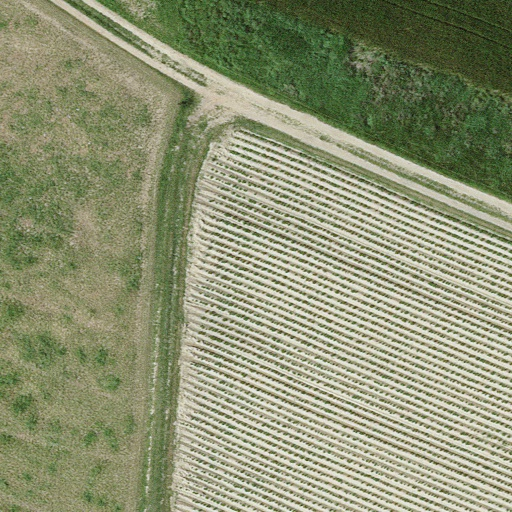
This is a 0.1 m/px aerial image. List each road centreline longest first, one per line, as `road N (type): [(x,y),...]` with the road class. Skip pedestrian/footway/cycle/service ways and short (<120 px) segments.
road 1 (track): [(511,225),(219,101),(61,0)]
road 2 (track): [(145,511),(186,146),(219,101)]
